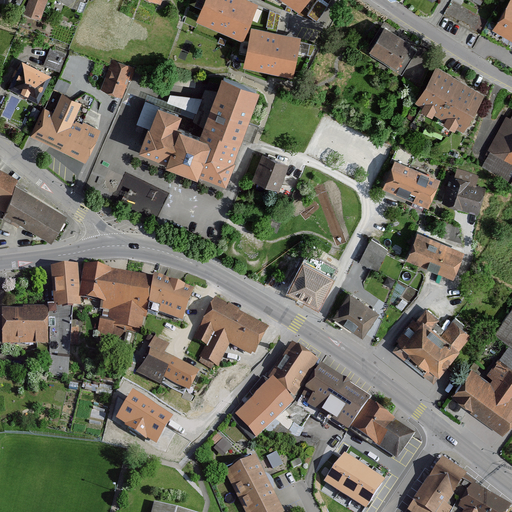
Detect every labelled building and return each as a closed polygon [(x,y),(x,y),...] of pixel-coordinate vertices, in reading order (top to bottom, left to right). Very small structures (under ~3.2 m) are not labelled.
[(30,0),(26,13),(41,18),(47,0),(30,0)] [(255,6),(240,0),(207,0),(198,22),(241,40),(255,6)] [(305,0),(283,0),(298,10),(305,0)] [(313,0),(309,8),(320,14),(328,0),(313,0)] [(468,23),(474,14),(468,10),(469,9),(455,0),(451,0),(446,8),(468,23)] [(511,0),(494,31),(511,40),(511,0)] [(413,42),(386,25),(371,49),(398,66),(413,42)] [(298,41),(253,32),(246,67),(291,76),(298,41)] [(66,55),(50,49),(44,65),(59,71),(66,55)] [(134,68),(113,60),(102,91),(123,99),(134,68)] [(23,64),(10,88),(37,102),(50,78),(23,64)] [(464,129),(485,94),(437,66),(417,102),(464,129)] [(150,130),(141,153),(169,164),(167,169),(197,181),(199,176),(225,186),(232,166),(231,165),(258,93),(223,80),(218,92),(206,124),(200,140),(177,131),(183,115),(165,108),(145,101),(136,125),(150,130)] [(92,107),(53,90),(32,135),(86,159),(99,129),(85,122),(92,107)] [(170,96),(165,108),(206,124),(218,92),(205,91),(202,100),(170,96)] [(511,109),(483,163),(511,178),(511,109)] [(280,188),(290,164),(264,153),(254,178),(280,188)] [(427,207),(438,182),(396,164),(385,189),(427,207)] [(1,169),(0,170),(0,209),(52,241),(67,218),(16,186),(19,180),(1,169)] [(477,213),(484,190),(474,187),(478,176),(457,170),(454,181),(451,180),(444,203),(477,213)] [(453,279),(465,250),(419,231),(407,260),(453,279)] [(389,249),(373,240),(361,263),(378,271),(389,249)] [(76,266),(53,268),(56,304),(49,305),(50,372),(68,374),(71,302),(79,302),(76,266)] [(149,277),(86,267),(81,296),(110,301),(108,313),(100,312),(97,331),(120,335),(122,324),(141,327),(149,277)] [(333,282),(303,267),(289,293),(318,309),(333,282)] [(180,319),(192,288),(155,277),(149,311),(158,315),(159,312),(180,319)] [(351,293),(334,317),(362,337),(379,312),(351,293)] [(252,354),(266,327),(216,301),(197,337),(208,343),(199,360),(215,368),(229,342),(252,354)] [(472,369),(453,396),(502,432),(511,418),(511,400),(507,397),(511,390),(511,377),(507,374),(511,368),(511,306),(491,335),(507,347),(484,378),(472,369)] [(24,310),(4,310),(4,342),(47,341),(46,307),(24,307),(24,310)] [(435,380),(473,334),(454,319),(446,328),(427,313),(397,349),(435,380)] [(170,346),(156,339),(138,371),(186,397),(199,374),(165,355),(170,346)] [(317,358),(293,343),(270,378),(294,393),(317,358)] [(255,396),(238,413),(256,434),(263,427),(286,436),(290,431),(297,436),(310,414),(323,422),(326,418),(348,430),(352,425),(368,401),(371,397),(322,364),(296,403),(290,400),(271,380),(270,382),(264,377),(250,392),(255,396)] [(172,416),(132,390),(116,415),(156,441),(172,416)] [(368,401),(352,425),(396,455),(412,431),(368,401)] [(273,466),(283,463),(278,449),(268,453),(273,466)] [(383,480),(345,455),(328,480),(366,506),(383,480)] [(244,511),(282,511),(257,457),(225,471),(244,511)] [(471,484),(472,481),(463,476),(464,473),(443,459),(410,508),(415,511),(504,511),(508,506),(471,484)]
